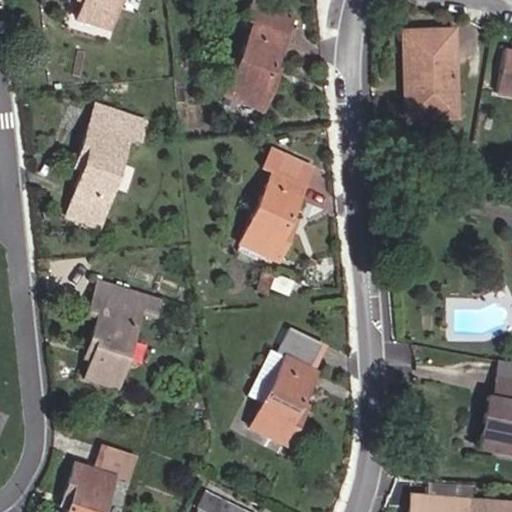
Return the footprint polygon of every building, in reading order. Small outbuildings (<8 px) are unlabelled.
[(107,29),(116,0),(81,0),(75,19),(107,29)] [(271,66),(291,16),(252,1),(245,17),(253,20),(223,95),(260,110),(274,76),(268,73),(271,66)] [(453,116),(450,30),(401,32),(403,83),(408,83),(409,117),(453,116)] [(511,49),(502,48),(494,93),(511,96),(511,49)] [(274,76),(277,69),(271,66),(268,73),(274,76)] [(137,141),(144,122),(94,105),(72,171),(79,173),(65,216),(96,227),(126,137),(137,141)] [(467,165),(469,153),(450,149),(448,161),(467,165)] [(287,217),(310,168),(270,150),(261,169),(269,172),(237,244),(275,261),(291,227),(284,224),(287,217)] [(124,163),(115,184),(128,189),(136,168),(124,163)] [(291,227),(294,220),(287,217),(284,224),(291,227)] [(267,288),(272,274),(261,270),(253,291),(264,295),(267,288)] [(286,295),(292,281),(272,274),(267,288),(286,295)] [(113,302),(117,288),(97,281),(93,296),(113,302)] [(113,387),(138,311),(143,296),(117,288),(113,302),(93,296),(87,313),(95,316),(81,360),(88,362),(83,378),(113,387)] [(151,315),(156,300),(143,296),(138,311),(151,315)] [(308,369),(321,345),(286,328),(274,352),(268,349),(245,395),(260,403),(248,426),(284,445),(301,412),(295,409),(298,402),(313,372),(308,369)] [(511,453),(511,379),(494,376),(490,397),(485,396),(480,424),(489,426),(485,448),(511,453)] [(301,412),(304,405),(298,402),(295,409),(301,412)] [(485,448),(489,426),(480,424),(475,447),(485,448)] [(123,480),(131,456),(100,446),(92,471),(72,464),(58,508),(64,510),(63,511),(99,511),(111,476),(123,480)] [(450,501),(451,484),(416,482),(415,498),(450,501)] [(244,511),(203,491),(195,507),(196,508),(203,511),(244,511)] [(470,511),(471,502),(450,501),(415,498),(405,498),(404,511),(470,511)] [(511,511),(511,504),(471,502),(470,511),(511,511)]
